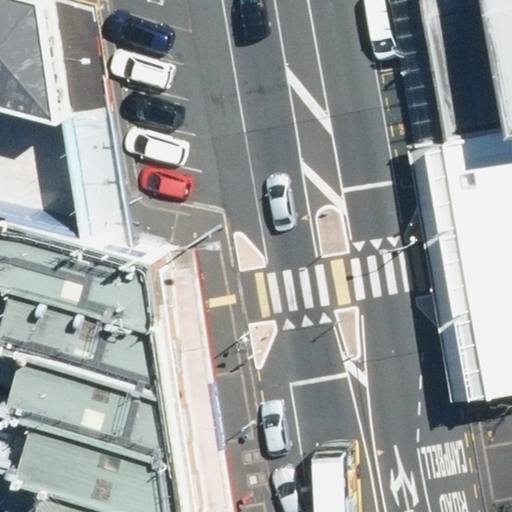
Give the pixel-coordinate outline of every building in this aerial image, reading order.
[(57,0),(0,0),(0,86),(78,107),(57,0)] [(511,0),(447,0),(476,132),(511,124),(511,0)] [(0,86),(0,199),(20,205),(100,226),(78,107),(0,86)] [(511,124),(476,132),(511,327),(511,124)] [(20,205),(6,268),(27,276),(178,319),(164,243),(100,226),(20,205)] [(27,276),(14,335),(39,343),(190,385),(178,319),(27,276)] [(52,413),(202,453),(190,385),(39,343),(24,404),(52,413)] [(52,413),(37,469),(189,511),(211,511),(202,453),(52,413)] [(189,511),(63,476),(53,511),(189,511)]
